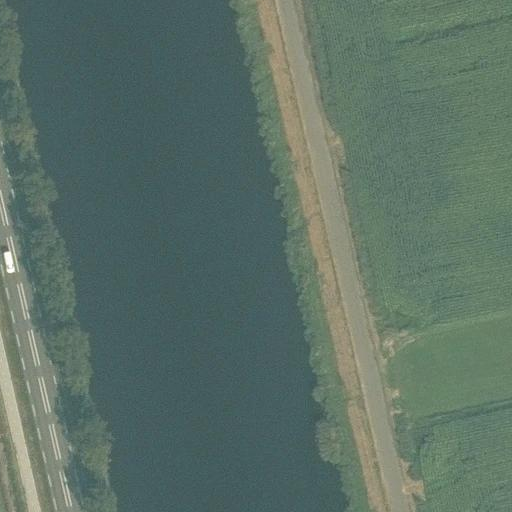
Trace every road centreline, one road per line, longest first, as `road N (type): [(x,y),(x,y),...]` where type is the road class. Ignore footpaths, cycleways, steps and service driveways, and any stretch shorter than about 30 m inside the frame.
road 1 (unclassified): [(402,511),(290,0)]
road 2 (secondary): [(69,511),(0,204)]
